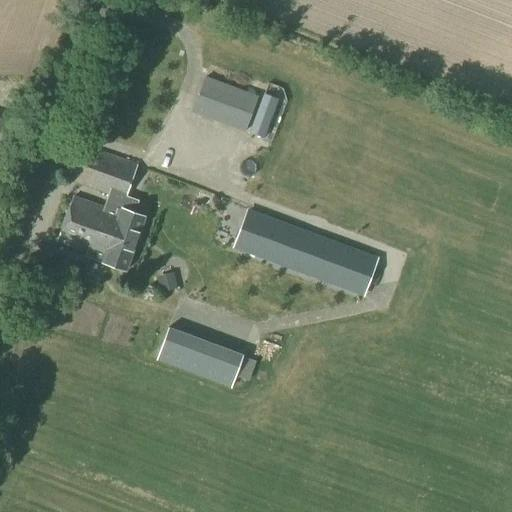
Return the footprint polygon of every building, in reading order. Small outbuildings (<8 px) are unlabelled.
[(204,78),(191,112),(244,132),(257,98),(204,78)] [(258,98),(245,132),(264,139),(277,105),(258,98)] [(0,154),(4,156),(15,124),(0,118),(0,154)] [(125,198),(136,167),(78,146),(66,180),(109,195),(110,193),(125,198)] [(72,198),(64,220),(56,242),(103,259),(102,263),(125,271),(134,244),(143,218),(120,210),(119,214),(72,198)] [(362,296),(376,259),(275,222),(247,211),(233,248),(362,296)] [(176,289),(173,274),(156,278),(160,293),(176,289)] [(167,329),(156,359),(231,387),(235,377),(248,382),(255,362),(242,357),(167,329)] [(250,347),(260,353),(270,338),(260,332),(250,347)]
